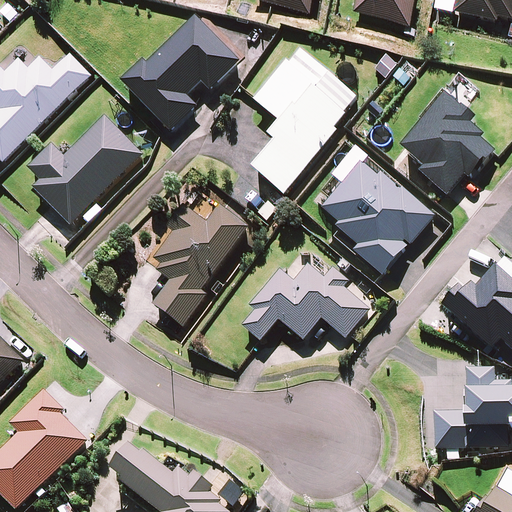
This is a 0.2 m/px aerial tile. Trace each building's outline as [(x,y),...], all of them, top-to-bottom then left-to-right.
[(253,0),(254,2),(308,13),(311,0),(253,0)] [(357,0),(354,15),(409,27),(414,0),(357,0)] [(511,0),(457,0),(455,15),(495,23),(496,18),(511,20),(511,0)] [(239,66),(197,21),(127,86),(169,132),(195,107),(186,97),(202,83),(210,92),(239,66)] [(254,171),(284,196),(337,131),(334,128),(343,116),(317,94),(320,90),(309,81),(319,68),(299,52),(256,104),(281,125),(269,139),(276,144),(254,171)] [(399,65),(388,55),(374,71),(385,81),(399,65)] [(90,77),(70,57),(53,74),(41,62),(29,73),(20,64),(6,77),(0,71),(0,113),(0,114),(0,113),(0,161),(3,164),(90,77)] [(474,122),(445,98),(402,153),(424,170),(419,176),(448,198),(463,178),(469,183),(478,171),(493,152),(467,131),(474,122)] [(142,157),(105,121),(67,160),(54,148),(31,172),(43,183),(34,192),(72,229),(142,157)] [(348,233),(344,238),(359,250),(355,255),(384,278),(432,217),(388,181),(386,183),(363,165),(324,214),(348,233)] [(248,229),(220,208),(207,225),(185,209),(169,231),(173,234),(150,266),(172,282),(155,307),(184,328),(207,296),(202,292),(248,229)] [(310,266),(297,256),(252,310),(257,314),(243,330),(262,345),(280,323),(304,343),(322,321),(346,340),(370,312),(327,276),(331,272),(315,259),(310,266)] [(511,282),(495,269),(476,292),(472,288),(465,297),(459,292),(443,311),(492,351),(500,341),(511,350),(511,282)] [(0,385),(22,363),(0,340),(0,385)] [(494,385),(494,371),(466,372),(467,414),(436,415),(437,452),(468,451),(468,432),(511,430),(511,393),(508,394),(508,384),(494,385)] [(174,478),(131,447),(109,477),(156,511),(231,511),(209,495),(213,490),(194,476),(192,479),(180,470),(174,478)] [(511,511),(511,498),(496,490),(483,511),(511,511)]
